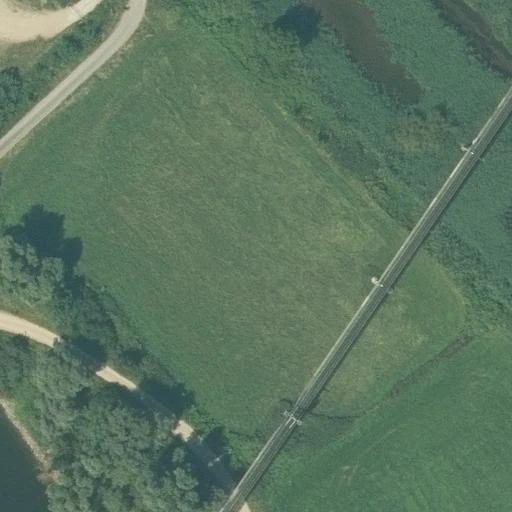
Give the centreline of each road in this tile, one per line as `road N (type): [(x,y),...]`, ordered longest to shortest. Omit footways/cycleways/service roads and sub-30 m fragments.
road 1 (track): [(0,320),(113,372),(204,449),(248,511)]
road 2 (track): [(137,0),(121,32),(0,152)]
